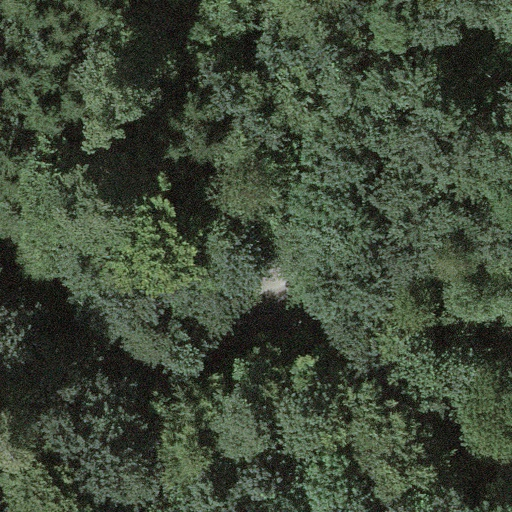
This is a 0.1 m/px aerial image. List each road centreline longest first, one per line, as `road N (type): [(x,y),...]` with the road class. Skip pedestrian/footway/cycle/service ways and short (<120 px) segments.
road 1 (unclassified): [(131,511),(235,269),(367,0)]
road 2 (track): [(511,477),(235,269)]
